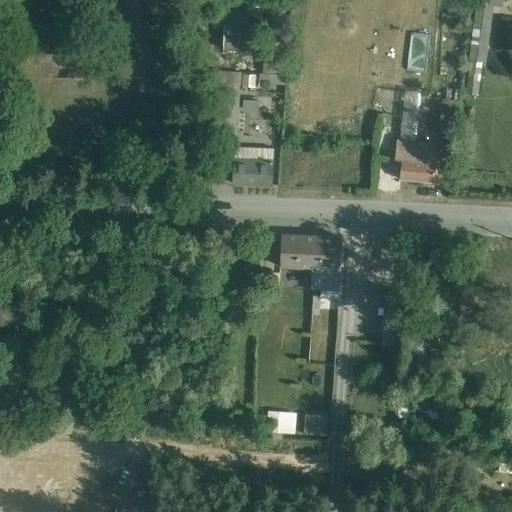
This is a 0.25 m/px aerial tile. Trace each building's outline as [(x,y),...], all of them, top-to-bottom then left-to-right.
[(224,0),(224,49),(253,50),(254,21),(263,21),(264,10),(254,9),(254,0),(224,0)] [(478,0),(466,94),(478,96),(483,62),(487,62),(494,6),(503,7),(503,0),(478,0)] [(285,7),(266,7),(266,53),(285,53),(285,7)] [(408,33),(406,70),(425,71),(427,34),(408,33)] [(10,53),(9,76),(100,77),(100,54),(10,53)] [(263,53),(263,73),(285,73),(285,53),(266,53),(263,53)] [(218,71),(213,130),(238,132),(243,73),(218,71)] [(241,95),(240,113),(257,114),(258,96),(241,95)] [(401,180),(449,184),(460,101),(443,98),(437,143),(398,139),(395,160),(402,160),(401,180)] [(248,122),(245,134),(261,138),(264,126),(248,122)] [(233,183),(273,185),(274,159),(260,159),(259,152),(248,152),(248,158),(234,157),(234,167),(228,166),(227,176),(233,176),(233,183)] [(311,289),(340,290),(342,238),(283,235),(281,268),(312,269),(311,289)] [(395,347),(399,293),(388,293),(387,304),(384,303),(381,346),(395,347)] [(404,321),(428,322),(429,303),(405,302),(404,321)] [(432,326),(430,346),(451,347),(451,327),(432,326)] [(380,387),(379,398),(393,399),(394,372),(380,371),(379,387),(380,387)] [(411,388),(400,387),(398,417),(444,419),(445,407),(411,406),(411,388)] [(297,413),(268,411),(267,432),(295,434),(297,413)] [(329,416),(304,414),(303,434),(328,436),(329,416)]
